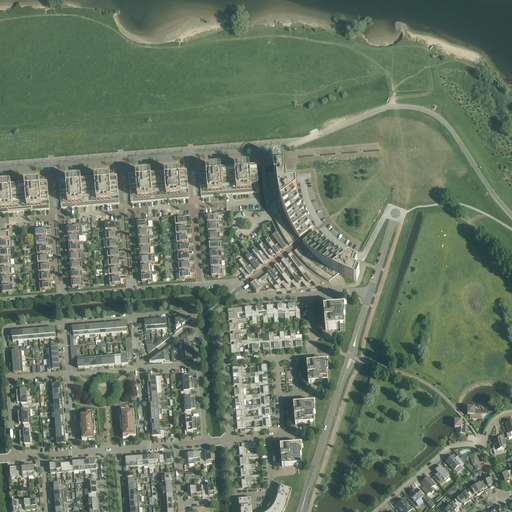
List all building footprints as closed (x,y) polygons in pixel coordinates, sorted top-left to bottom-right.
[(304,214),(301,208),(300,204),(298,197),(296,191),(295,184),(295,185),(287,186),(285,163),(285,162),(285,161),(284,160),(283,159),(282,158),(281,158),(280,158),(279,158),(278,158),(277,158),(276,159),(275,159),(275,160),(274,161),(274,162),(273,163),(273,164),(274,177),(277,176),(278,185),(278,191),(279,196),(270,204),(272,211),(274,219),(278,226),(281,232),(284,238),(288,243),(289,246),(298,239),(299,240),(313,229),(310,224),(307,220),(304,214)] [(238,168),(228,169),(230,195),(259,193),(257,166),(247,167),(247,166),(246,166),(238,166),(238,168)] [(209,170),(199,171),(201,197),(225,195),(230,195),(228,169),(218,169),(218,168),(217,168),(209,169),(209,170)] [(168,173),(158,174),(160,201),(172,200),(189,198),(187,172),(176,173),(176,171),(168,172),(168,173)] [(139,176),(129,177),(131,201),(131,203),(147,202),(160,201),(158,174),(148,175),(148,173),(147,174),(139,174),(139,176)] [(98,179),(88,180),(90,206),(103,205),(119,204),(119,202),(117,178),(107,178),(107,177),(106,177),(98,177),(98,178),(98,179)] [(69,181),(59,182),(61,207),(61,209),(78,207),(90,206),(88,180),(78,181),(78,179),(70,180),(69,180),(69,181)] [(28,185),(18,186),(20,212),(33,211),(49,210),(49,208),(47,183),(37,184),(37,182),(36,182),(29,183),(28,183),(28,185)] [(0,213),(8,213),(20,212),(18,186),(8,186),(8,185),(0,185),(0,213)] [(208,218),(207,218),(207,223),(222,222),(218,222),(218,216),(221,216),(221,213),(214,213),(214,216),(208,217),(208,218)] [(185,220),(185,219),(179,219),(178,216),(174,216),(171,217),(172,220),(175,220),(175,225),(172,226),(186,225),(186,220),(185,220)] [(137,224),(138,228),(149,228),(148,222),(151,222),(151,218),(144,219),(144,222),(138,222),(139,224),(137,224)] [(106,231),(117,230),(116,226),(115,226),(115,224),(114,224),(114,221),(104,222),(101,222),(102,222),(102,231),(106,231)] [(222,222),(207,223),(209,223),(209,227),(208,227),(208,232),(209,232),(216,231),(219,231),(219,225),(222,225),(222,222)] [(69,229),(67,230),(68,234),(79,233),(82,233),(82,227),(81,224),(79,224),(74,224),(75,228),(69,228),(69,229)] [(173,235),(187,234),(187,229),(185,229),(185,225),(186,225),(172,226),(172,229),(176,229),(176,234),(173,235)] [(34,228),(32,228),(32,231),(35,231),(36,237),(47,236),(47,231),(45,231),(45,230),(44,230),(44,227),(39,227),(34,228)] [(138,238),(140,238),(149,237),(149,231),(146,231),(146,228),(149,228),(138,228),(138,229),(139,229),(139,233),(138,233),(138,238)] [(0,239),(9,239),(12,239),(12,230),(12,229),(9,230),(8,230),(5,230),(5,233),(0,233),(0,239)] [(106,231),(102,231),(103,240),(109,240),(117,239),(117,235),(116,235),(115,230),(117,230),(106,231)] [(210,236),(208,236),(209,241),(223,240),(220,240),(219,234),(217,234),(216,231),(209,232),(210,236)] [(79,233),(68,234),(69,234),(70,238),(68,239),(68,243),(83,242),(82,236),(82,233),(79,233)] [(287,248),(285,245),(280,239),(277,233),(272,236),(278,244),(275,246),(279,252),(282,250),(283,251),(287,248)] [(316,233),(306,240),(302,244),(303,245),(294,252),(299,257),(304,263),(309,268),(315,273),(322,278),(329,282),(339,274),(343,276),(347,278),(356,282),(359,273),(351,270),(354,263),(355,263),(355,262),(352,261),(344,257),(337,253),(334,250),(328,246),(324,241),(321,238),(316,233)] [(173,244),(188,243),(187,238),(186,238),(186,234),(187,234),(173,235),(173,238),(176,238),(177,243),(173,244)] [(36,237),(33,237),(33,240),(36,240),(36,246),(46,245),(48,245),(47,240),(46,240),(46,238),(45,236),(47,236),(36,237)] [(139,242),(139,246),(150,246),(150,240),(153,239),(153,236),(149,237),(140,238),(140,242),(139,242)] [(0,248),(7,248),(13,248),(13,242),(9,242),(9,239),(0,239),(0,248)] [(117,239),(106,240),(109,240),(109,243),(106,243),(107,249),(104,249),(118,248),(118,244),(116,244),(116,239),(117,239)] [(271,249),(268,251),(272,257),(276,255),(276,256),(280,253),(279,252),(275,246),(269,239),(265,241),(271,249)] [(223,240),(209,241),(210,241),(210,245),(209,245),(209,250),(224,249),(223,240)] [(83,242),(68,243),(69,243),(70,243),(70,247),(69,247),(69,252),(84,251),(83,242)] [(173,244),(174,253),(189,252),(188,247),(187,247),(186,243),(188,243),(173,244)] [(270,261),(271,260),(273,258),(272,257),(268,251),(262,244),(259,246),(264,254),(261,257),(265,262),(269,260),(270,261)] [(36,246),(33,246),(34,249),(37,249),(37,255),(48,254),(48,249),(47,249),(46,247),(46,245),(36,246)] [(139,251),(140,255),(151,255),(150,249),(148,249),(147,246),(150,246),(139,246),(139,247),(140,246),(141,251),(139,251)] [(7,248),(0,248),(0,249),(0,253),(0,252),(0,257),(8,257),(11,257),(10,252),(15,251),(15,247),(13,248),(7,248)] [(118,248),(104,249),(104,253),(107,252),(108,258),(119,257),(118,253),(117,253),(117,248),(118,248)] [(224,249),(209,250),(211,250),(211,254),(210,254),(210,259),(221,258),(221,252),(224,252),(224,249)] [(258,259),(254,262),(259,268),(262,265),(263,266),(266,263),(265,262),(261,257),(255,249),(252,251),(252,252),(258,259)] [(84,251),(69,252),(71,252),(71,256),(70,256),(70,261),(84,260),(84,254),(82,254),(82,251),(84,251)] [(178,256),(178,261),(189,260),(189,256),(187,256),(187,252),(189,252),(174,253),(174,256),(178,256)] [(48,254),(37,255),(40,255),(40,257),(37,258),(38,264),(49,263),(49,258),(47,258),(47,256),(47,254),(48,254)] [(142,264),(149,264),(152,264),(152,263),(155,263),(154,254),(151,255),(140,255),(140,256),(141,255),(141,260),(140,260),(140,265),(142,264)] [(256,271),(258,270),(260,269),(259,268),(254,262),(249,254),(248,254),(246,256),(245,257),(251,264),(247,267),(252,273),(255,270),(256,271)] [(285,260),(287,262),(289,266),(290,266),(293,263),(298,271),(299,272),(302,269),(304,268),(297,261),(291,254),(289,255),(288,256),(288,258),(285,260)] [(8,257),(0,257),(1,258),(1,262),(0,261),(0,265),(0,267),(11,266),(11,260),(8,260),(8,257)] [(104,267),(120,266),(119,262),(118,262),(117,257),(119,257),(108,258),(110,258),(111,261),(108,261),(108,266),(104,267)] [(221,258),(210,259),(212,259),(212,263),(211,263),(211,268),(212,268),(222,267),(222,261),(225,261),(225,258),(221,258)] [(249,275),(249,276),(253,274),(252,273),(247,267),(242,259),(238,262),(244,269),(240,272),(241,273),(245,278),(249,275)] [(278,265),(282,270),(283,271),(286,268),(292,276),(295,273),(290,266),(289,266),(287,262),(285,260),(284,259),(282,260),(281,262),(282,263),(278,265)] [(84,260),(70,261),(71,261),(72,265),(70,265),(71,270),(85,269),(84,260)] [(188,265),(188,261),(189,261),(189,260),(178,261),(178,262),(175,262),(176,271),(190,269),(190,265),(188,265)] [(38,264),(34,264),(35,267),(38,267),(39,273),(50,272),(49,267),(48,267),(48,265),(48,263),(49,263),(38,264)] [(141,269),(141,273),(155,272),(152,272),(152,267),(149,267),(149,264),(142,264),(142,269),(141,269)] [(272,270),(271,270),(275,276),(276,276),(279,273),(282,277),(285,274),(283,271),(282,270),(278,265),(277,264),(276,266),(274,267),(275,268),(272,270)] [(11,266),(0,267),(2,267),(2,271),(0,271),(1,276),(12,275),(12,269),(15,269),(15,266),(11,266)] [(120,266),(104,267),(105,270),(105,276),(106,276),(109,276),(120,275),(120,270),(119,271),(118,266),(120,266)] [(213,272),(211,272),(212,277),(218,276),(218,278),(223,277),(222,270),(226,270),(225,266),(222,267),(212,268),(213,272)] [(322,287),(323,286),(324,286),(324,285),(324,284),(323,283),(316,278),(310,273),(304,268),(302,269),(312,282),(316,287),(322,287)] [(85,269),(71,270),(72,270),(72,274),(71,274),(71,279),(73,279),(80,278),(83,278),(82,272),(85,272),(85,269)] [(179,274),(180,281),(185,281),(185,279),(191,279),(190,274),(189,274),(189,270),(190,270),(190,269),(176,271),(176,274),(179,274)] [(268,273),(265,276),(267,279),(269,282),(273,279),(275,282),(278,279),(276,276),(275,276),(271,270),(272,270),(271,269),(269,271),(267,272),(268,273)] [(302,269),(299,272),(305,279),(301,281),(302,282),(306,288),(311,288),(309,284),(312,282),(302,269)] [(50,272),(39,273),(39,275),(39,276),(39,281),(50,281),(50,276),(49,276),(49,274),(48,272),(50,272)] [(148,283),(153,283),(153,276),(156,276),(155,272),(141,273),(141,274),(143,273),(143,278),(141,278),(142,282),(148,282),(148,283)] [(294,279),(291,282),(292,283),(291,283),(296,289),(300,289),(300,288),(299,284),(302,282),(301,281),(295,273),(292,276),(294,279)] [(284,280),(281,283),(282,284),(281,284),(286,290),(290,289),(289,285),(291,283),(292,283),(291,282),(288,278),(285,274),(282,277),(284,280)] [(12,275),(1,276),(2,276),(3,280),(1,280),(2,285),(3,285),(16,283),(15,277),(9,278),(9,275),(12,275)] [(109,276),(106,276),(106,280),(107,287),(115,286),(115,285),(121,284),(121,279),(119,280),(119,275),(120,275),(109,276)] [(251,284),(250,285),(252,288),(256,293),(260,291),(262,289),(260,285),(267,279),(265,276),(257,282),(256,280),(251,284)] [(73,283),(72,283),(72,288),(78,288),(78,289),(83,289),(83,281),(80,281),(80,278),(73,279),(73,283)] [(277,284),(273,287),(276,290),(276,291),(280,290),(279,286),(281,284),(282,284),(281,283),(278,279),(275,282),(277,284)] [(50,281),(39,281),(40,285),(40,292),(45,292),(45,290),(51,290),(51,285),(50,285),(49,285),(49,281),(50,281)] [(3,289),(2,289),(2,294),(8,293),(8,295),(14,294),(13,287),(16,287),(19,287),(19,283),(16,283),(3,285),(3,289)] [(288,305),(288,308),(289,314),(295,313),(296,317),(296,321),(301,321),(299,307),(295,307),(295,304),(293,304),(290,304),(290,305),(288,305)] [(266,306),(266,307),(267,309),(267,315),(274,315),(274,323),(279,323),(279,319),(278,314),(278,315),(277,308),(273,309),(273,306),(272,306),(272,305),(268,306),(266,306)] [(277,306),(277,308),(278,315),(278,314),(279,319),(285,318),(285,322),(290,322),(289,317),(289,314),(288,308),(284,308),(284,305),(282,305),(279,305),(277,306)] [(256,307),(255,307),(255,308),(256,308),(256,310),(256,316),(257,316),(263,316),(263,324),(268,324),(267,315),(267,309),(263,310),(262,307),(261,307),(261,306),(257,307),(256,307)] [(246,308),(245,308),(245,313),(245,316),(245,317),(246,317),(252,317),(252,325),(257,324),(257,316),(256,316),(256,310),(252,311),(251,308),(252,308),(250,308),(250,307),(246,307),(246,308)] [(228,316),(228,319),(229,319),(229,320),(229,321),(232,320),(238,320),(237,314),(245,313),(245,308),(231,309),(231,314),(228,314),(228,316)] [(346,308),(342,309),(324,310),(325,331),(344,329),(345,332),(344,319),(345,319),(344,309),(346,309),(346,308)] [(187,322),(191,319),(179,320),(179,319),(168,320),(168,324),(176,324),(176,330),(174,332),(175,334),(182,328),(180,326),(182,325),(182,326),(187,322)] [(229,326),(229,330),(230,332),(232,331),(239,331),(239,330),(238,324),(246,324),(246,319),(243,319),(238,320),(232,320),(232,324),(229,325),(229,326)] [(74,337),(79,336),(78,327),(73,327),(73,333),(70,334),(71,346),(74,346),(73,339),(74,339),(74,337)] [(230,337),(229,337),(230,341),(230,343),(231,342),(233,342),(239,342),(239,341),(239,335),(247,335),(247,334),(247,330),(239,330),(239,331),(232,331),(233,335),(230,336),(230,335),(230,337)] [(295,331),(290,331),(291,336),(292,346),(296,345),(296,348),(298,348),(298,349),(301,348),(303,348),(303,347),(303,343),(305,343),(304,339),(302,339),(302,335),(295,336),(295,331)] [(280,332),(279,332),(280,337),(280,340),(281,346),(285,346),(285,349),(287,349),(290,349),(292,348),(292,346),(291,336),(284,337),(284,332),(280,332)] [(262,334),(258,334),(259,348),(263,348),(263,350),(263,351),(265,351),(268,351),(268,350),(270,350),(270,347),(269,333),(269,341),(263,342),(262,334)] [(273,333),(269,333),(270,347),(274,347),(274,350),(276,350),(279,350),(279,349),(281,349),(281,346),(280,340),(274,341),(273,333)] [(251,334),(247,335),(247,338),(247,341),(248,345),(248,349),(252,349),(252,351),(252,352),(254,351),(254,352),(258,352),(257,351),(259,351),(259,348),(258,334),(258,342),(252,343),(251,334)] [(231,348),(230,348),(231,352),(231,351),(231,354),(232,354),(232,353),(236,353),(240,353),(240,346),(248,345),(247,341),(245,341),(239,341),(239,342),(233,342),(234,346),(231,346),(231,348)] [(165,362),(165,361),(165,354),(171,349),(171,345),(158,354),(160,356),(159,358),(158,357),(154,360),(150,363),(165,362)] [(126,353),(120,353),(121,356),(121,366),(128,365),(127,359),(130,358),(130,352),(126,353)] [(78,356),(74,357),(75,363),(78,363),(78,369),(85,368),(84,359),(84,356),(78,356)] [(307,363),(308,384),(327,383),(328,385),(327,372),(328,372),(327,362),(329,362),(329,361),(307,363)] [(48,365),(47,365),(47,372),(51,372),(51,371),(60,370),(59,364),(48,365)] [(258,373),(250,374),(250,378),(267,377),(267,376),(267,377),(264,377),(264,373),(267,372),(267,373),(267,371),(267,367),(266,365),(266,366),(262,366),(262,364),(260,364),(258,364),(258,366),(258,373)] [(233,370),(232,370),(232,374),(233,373),(233,375),(236,375),(236,379),(234,379),(233,379),(250,378),(250,374),(245,374),(242,374),(241,368),(241,365),(237,365),(237,368),(233,368),(232,368),(233,370)] [(188,374),(181,375),(181,378),(183,378),(183,385),(193,384),(193,378),(189,378),(189,377),(188,377),(188,374)] [(267,377),(250,378),(258,378),(259,384),(251,384),(251,389),(268,388),(268,387),(265,388),(265,384),(268,383),(268,382),(268,381),(268,378),(267,378),(267,377)] [(233,381),(233,384),(234,384),(234,386),(237,386),(237,390),(234,390),(251,389),(251,384),(243,385),(242,379),(250,378),(233,379),(233,381)] [(184,392),(181,392),(181,395),(183,395),(190,394),(190,391),(191,391),(191,390),(194,390),(193,384),(183,385),(184,392)] [(20,392),(16,392),(17,398),(27,397),(26,393),(29,392),(28,387),(21,387),(21,390),(20,390),(20,392)] [(268,388),(251,389),(259,388),(260,395),(252,395),(252,400),(269,398),(266,398),(266,394),(268,394),(269,394),(269,393),(269,392),(269,389),(268,389),(268,388)] [(234,392),(234,395),(235,395),(235,397),(238,397),(238,401),(235,401),(252,400),(252,395),(244,396),(243,390),(251,389),(234,390),(234,392)] [(190,394),(183,395),(183,398),(184,398),(185,405),(195,404),(194,398),(191,398),(191,397),(190,394)] [(27,397),(17,398),(17,404),(21,403),(21,405),(22,405),(22,408),(29,407),(32,407),(32,397),(27,397)] [(269,398),(252,400),(260,399),(261,405),(255,406),(253,406),(253,411),(270,409),(267,409),(267,405),(269,405),(270,405),(269,403),(270,403),(270,400),(269,400),(269,398)] [(235,403),(235,406),(236,408),(238,408),(239,412),(236,412),(253,411),(253,406),(244,407),(244,401),(252,400),(235,401),(235,403)] [(295,425),(309,424),(314,424),(314,426),(315,426),(314,414),(315,414),(314,403),(315,403),(294,404),(295,425)] [(185,412),(184,412),(184,415),(192,414),(192,411),(192,410),(195,410),(195,404),(185,405),(185,412)] [(22,412),(18,412),(18,418),(28,417),(31,417),(30,408),(29,409),(29,407),(22,408),(22,411),(22,412)] [(270,409),(253,411),(261,410),(262,416),(253,417),(254,422),(262,421),(268,420),(268,416),(270,416),(270,414),(271,414),(271,411),(270,411),(270,409)] [(478,409),(474,409),(468,409),(468,415),(467,415),(467,416),(470,416),(470,419),(481,419),(481,412),(478,412),(478,409)] [(129,437),(136,437),(135,426),(137,426),(137,421),(134,421),(133,411),(127,411),(127,410),(121,410),(121,418),(120,418),(121,431),(122,431),(123,439),(123,440),(129,438),(129,437)] [(236,414),(236,417),(236,419),(237,419),(239,418),(240,422),(245,422),(254,422),(253,417),(245,418),(245,411),(251,411),(253,411),(236,412),(236,414)] [(87,415),(80,415),(81,425),(78,426),(79,431),(81,431),(82,441),(89,440),(89,441),(95,442),(94,434),(95,434),(94,420),(93,420),(92,413),(92,412),(87,414),(87,415)] [(185,421),(183,421),(184,425),(187,425),(196,424),(196,418),(193,419),(193,417),(192,417),(192,414),(184,415),(185,421)] [(28,417),(18,418),(19,424),(23,424),(23,425),(24,425),(24,428),(30,427),(33,427),(33,424),(30,424),(29,424),(28,417)] [(256,428),(254,428),(255,432),(259,432),(269,431),(268,427),(271,427),(271,425),(272,425),(271,422),(271,420),(270,420),(268,420),(262,421),(262,427),(256,428)] [(461,421),(461,422),(455,422),(455,428),(458,428),(458,434),(465,434),(465,424),(461,424),(461,421)] [(237,424),(236,425),(237,428),(237,430),(238,430),(238,429),(240,429),(241,434),(255,432),(254,428),(246,429),(245,422),(240,422),(237,423),(237,424)] [(187,429),(184,430),(185,435),(193,435),(192,432),(193,432),(193,430),(197,430),(196,424),(187,425),(187,429)] [(23,432),(20,432),(20,438),(30,437),(29,430),(31,430),(30,427),(24,428),(24,431),(23,431),(23,432)] [(493,446),(493,448),(496,448),(497,451),(503,449),(503,446),(506,445),(503,436),(499,437),(498,437),(497,438),(497,439),(496,439),(495,440),(494,441),(494,442),(493,444),(493,446)] [(30,437),(20,438),(21,444),(24,444),(24,445),(25,445),(25,448),(33,447),(32,437),(30,437)] [(239,450),(238,450),(239,454),(239,453),(239,455),(242,455),(248,454),(248,448),(256,447),(256,443),(241,444),(242,448),(239,448),(239,450)] [(280,446),(281,451),(282,467),(301,466),(301,468),(300,455),(302,455),(301,445),(302,445),(302,444),(280,446)] [(205,451),(202,452),(203,465),(206,464),(206,463),(212,462),(212,460),(215,460),(214,454),(211,455),(211,452),(205,453),(205,451)] [(199,453),(193,454),(194,464),(200,463),(200,465),(203,465),(202,452),(199,452),(199,453)] [(184,453),(185,466),(189,466),(189,464),(194,464),(193,454),(188,454),(188,453),(184,453)] [(240,461),(239,461),(240,464),(240,466),(243,466),(249,465),(249,459),(257,458),(257,454),(248,454),(242,455),(243,459),(240,459),(240,461)] [(475,466),(477,471),(481,469),(475,455),(472,456),(471,454),(464,457),(466,461),(470,459),(473,466),(475,466)] [(452,457),(446,462),(454,471),(455,470),(457,473),(462,468),(461,467),(465,464),(459,459),(458,456),(454,459),(452,457)] [(33,466),(28,467),(28,477),(34,477),(34,478),(37,478),(36,465),(33,465),(33,466)] [(241,472),(240,472),(240,475),(241,475),(241,477),(244,477),(250,476),(250,470),(258,469),(257,465),(249,465),(243,466),(243,470),(241,470),(241,472)] [(20,479),(19,466),(15,466),(16,468),(10,468),(10,471),(7,471),(8,477),(11,477),(11,478),(16,478),(17,479),(20,479)] [(22,466),(19,466),(20,479),(23,479),(23,478),(28,477),(28,467),(22,467),(22,466)] [(440,467),(435,471),(436,472),(434,473),(435,476),(434,477),(433,477),(440,486),(452,476),(445,468),(443,469),(440,467)] [(457,475),(461,480),(466,475),(461,471),(457,475)] [(510,481),(510,480),(511,479),(510,472),(499,476),(501,481),(504,480),(505,484),(509,482),(509,481),(510,481)] [(242,483),(241,483),(241,486),(242,486),(242,488),(247,488),(247,490),(251,490),(250,481),(259,480),(258,476),(258,475),(250,476),(244,477),(244,481),(241,481),(242,483)] [(428,478),(422,483),(425,487),(422,490),(427,495),(430,492),(431,494),(435,490),(432,488),(435,486),(428,478)] [(481,481),(486,489),(488,488),(488,489),(490,488),(490,489),(494,488),(490,479),(488,480),(487,478),(481,481)] [(486,489),(481,481),(476,484),(477,486),(475,487),(480,495),(483,493),(483,492),(484,491),(483,490),(486,489)] [(202,487),(196,487),(197,498),(202,497),(202,499),(206,498),(205,485),(201,486),(202,487)] [(208,485),(205,485),(206,498),(209,498),(209,497),(215,496),(214,494),(217,494),(217,488),(214,488),(214,486),(208,486),(208,485)] [(283,511),(285,509),(287,505),(292,490),(282,487),(282,486),(282,485),(281,485),(280,486),(280,487),(281,487),(277,499),(276,502),(275,505),(273,508),(271,511),(269,511),(251,511),(250,500),(252,500),(252,499),(251,499),(251,498),(250,498),(250,497),(249,498),(249,499),(250,499),(239,500),(239,511),(283,511)] [(480,495),(475,487),(474,485),(467,489),(472,497),(474,496),(475,497),(476,496),(477,497),(480,495)] [(197,498),(196,487),(191,488),(191,486),(187,487),(188,500),(192,499),(192,498),(197,498)] [(470,499),(472,497),(468,491),(467,489),(462,493),(463,495),(461,496),(467,504),(470,501),(469,500),(471,500),(470,499)] [(416,504),(418,507),(423,503),(421,500),(420,500),(423,497),(417,490),(415,491),(414,490),(412,492),(412,493),(411,492),(410,494),(411,495),(409,497),(415,504),(416,504)] [(467,504),(461,496),(454,502),(459,507),(462,505),(462,506),(463,505),(464,506),(467,504)] [(36,500),(30,501),(31,511),(36,510),(37,511),(40,511),(39,499),(36,499),(36,500)] [(409,511),(412,510),(409,505),(403,499),(395,506),(400,511),(409,511)] [(10,510),(11,510),(13,510),(13,511),(16,511),(19,511),(22,511),(21,500),(18,500),(18,502),(13,502),(13,504),(10,504),(10,510)] [(25,500),(21,500),(22,511),(25,511),(26,511),(31,511),(30,501),(25,501),(25,500)] [(427,503),(432,509),(435,506),(430,500),(427,503)] [(458,509),(459,507),(454,502),(448,508),(452,511),(457,511),(458,511),(457,511),(458,510),(458,509)]
